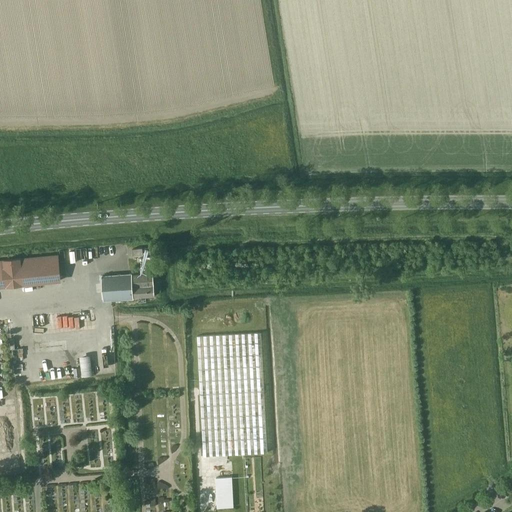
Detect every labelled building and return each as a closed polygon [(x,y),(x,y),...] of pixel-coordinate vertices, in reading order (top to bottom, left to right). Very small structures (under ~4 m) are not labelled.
[(0,286),(60,280),(58,255),(0,261),(0,286)] [(134,298),(134,297),(154,295),(152,273),(132,275),(132,274),(102,276),(104,300),(134,298)] [(218,312),(206,312),(206,322),(219,321),(218,312)] [(203,456),(267,452),(261,333),(197,336),(203,456)] [(83,356),(84,376),(95,375),(94,355),(83,356)] [(0,456),(0,468),(19,468),(18,455),(0,456)] [(232,477),(216,478),(217,508),(233,507),(232,477)]
